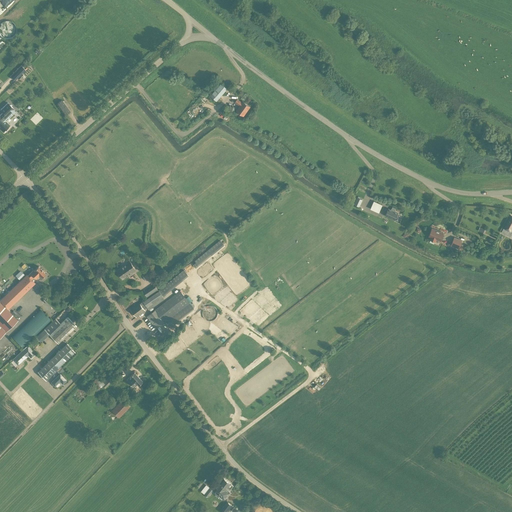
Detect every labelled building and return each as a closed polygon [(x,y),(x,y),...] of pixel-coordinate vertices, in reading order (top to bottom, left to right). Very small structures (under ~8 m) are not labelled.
[(22,66),(11,77),(15,81),(26,70),(22,66)] [(221,83),(210,95),(217,101),(227,88),(221,83)] [(237,99),(235,102),(240,106),(237,111),(243,115),(250,106),(243,102),(242,103),(237,99)] [(62,100),(57,103),(65,115),(70,112),(62,100)] [(3,112),(0,114),(0,128),(3,131),(10,125),(3,118),(13,109),(8,103),(0,110),(3,112)] [(362,199),(357,197),(354,204),(359,206),(362,199)] [(374,201),(370,209),(379,212),(382,205),(374,201)] [(388,208),(385,215),(395,220),(398,213),(394,211),(396,208),(392,206),(391,210),(388,208)] [(504,227),(501,232),(510,236),(511,232),(511,231),(511,229),(511,216),(510,215),(504,227)] [(432,228),(429,236),(431,237),(430,239),(435,241),(436,239),(440,240),(443,233),(432,228)] [(454,237),(451,245),(459,248),(461,240),(454,237)] [(220,240),(207,250),(210,253),(223,243),(220,240)] [(121,277),(123,279),(136,270),(130,262),(117,271),(118,272),(118,273),(118,274),(118,275),(119,276),(120,277),(121,277)] [(26,274),(0,299),(0,336),(18,320),(8,309),(35,283),(32,279),(34,277),(36,279),(40,275),(41,277),(45,274),(38,266),(34,270),(34,269),(27,275),(26,274)] [(20,270),(15,276),(19,280),(25,275),(20,270)] [(148,297),(159,289),(155,284),(144,291),(148,297)] [(149,309),(164,298),(159,290),(143,301),(148,307),(149,309)] [(155,310),(147,316),(156,328),(164,322),(167,320),(171,325),(193,308),(189,302),(187,299),(182,293),(180,290),(155,310)] [(143,301),(143,300),(139,303),(130,309),(136,317),(145,311),(144,310),(148,307),(143,301)] [(217,315),(218,313),(217,312),(217,310),(216,309),(215,308),(214,307),(213,306),(212,306),(210,305),(209,306),(207,306),(206,307),(205,308),(204,309),(203,310),(203,311),(202,313),(202,314),(203,316),(203,317),(204,318),(205,319),(207,320),(209,321),(210,321),(211,321),(213,320),(214,319),(216,318),(217,316),(217,315)] [(41,308),(12,335),(23,346),(51,319),(41,308)] [(67,317),(49,334),(58,343),(76,325),(67,317)] [(44,329),(36,336),(40,342),(49,334),(44,329)] [(66,343),(45,364),(53,372),(75,351),(66,343)] [(22,350),(12,359),(18,365),(28,356),(22,350)] [(58,388),(67,380),(60,372),(51,381),(58,388)] [(128,380),(126,382),(129,384),(130,383),(133,386),(137,383),(139,385),(143,381),(135,372),(127,379),(128,380)] [(9,374),(2,380),(5,384),(12,377),(9,374)] [(98,376),(90,384),(97,391),(103,385),(106,388),(114,379),(110,375),(105,381),(103,379),(102,380),(98,376)] [(123,398),(107,415),(113,421),(118,416),(119,417),(130,406),(123,398)] [(224,478),(214,490),(213,491),(224,499),(229,492),(226,489),(230,483),(224,478)] [(210,487),(210,488),(205,494),(208,497),(214,490),(210,487)] [(227,501),(220,511),(221,511),(226,511),(232,505),(227,501)]
